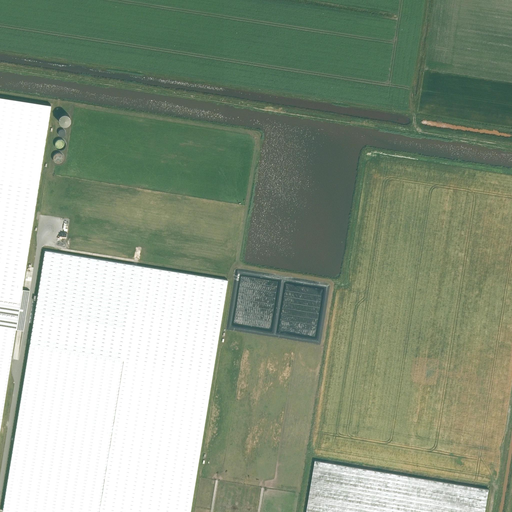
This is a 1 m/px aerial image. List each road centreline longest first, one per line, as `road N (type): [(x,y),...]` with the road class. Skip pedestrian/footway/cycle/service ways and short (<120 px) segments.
road 1 (track): [(511,145),(0,65)]
road 2 (unknown): [(0,491),(46,218)]
